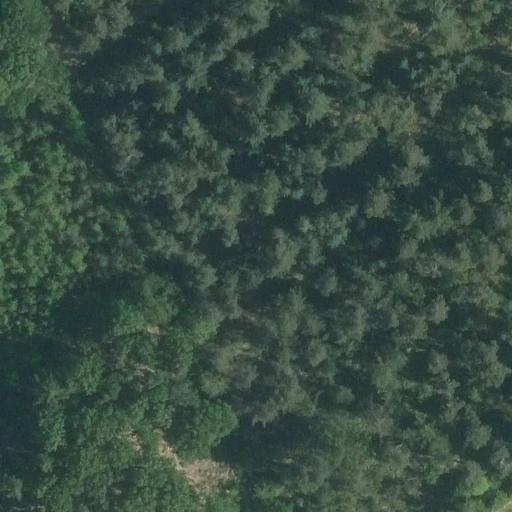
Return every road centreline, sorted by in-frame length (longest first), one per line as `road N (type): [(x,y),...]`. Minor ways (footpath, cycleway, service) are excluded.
road 1 (track): [(275,511),(195,342),(57,0)]
road 2 (track): [(0,106),(149,0)]
